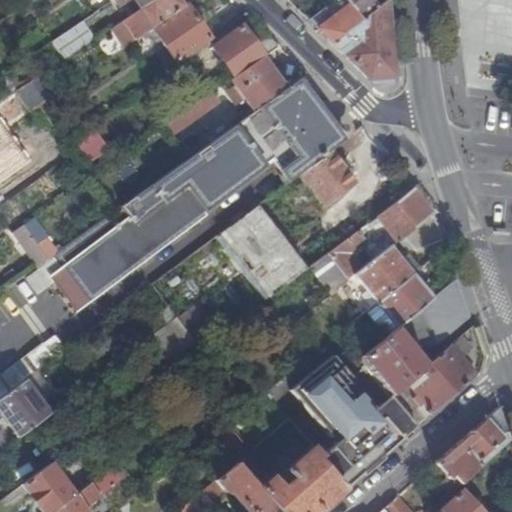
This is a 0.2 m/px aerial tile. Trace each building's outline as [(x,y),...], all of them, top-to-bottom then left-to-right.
[(151,0),(113,0),(117,6),(123,2),(131,14),(138,9),(151,0)] [(148,31),(152,28),(183,7),(177,0),(151,0),(138,9),(149,24),(145,27),(148,31)] [(377,7),(371,0),(344,0),(345,0),(348,5),(360,20),(377,7)] [(392,78),(386,1),(377,7),(360,20),(330,43),(367,80),(392,78)] [(152,28),(176,64),(210,40),(186,4),(183,7),(152,28)] [(316,30),(330,43),(360,20),(348,5),(329,19),(316,30)] [(149,24),(138,9),(131,14),(127,16),(140,36),(148,31),(145,27),(149,24)] [(308,20),(316,30),(329,19),(321,10),(308,20)] [(122,21),(109,30),(121,48),(134,39),(122,21)] [(92,40),(81,22),(52,41),(64,59),(92,40)] [(263,57),(277,47),(264,34),(252,42),(242,28),(211,49),(227,71),(216,79),(220,86),(229,80),(263,57)] [(252,112),(285,89),(263,57),(229,80),(234,87),(230,91),(233,94),(238,91),(252,112)] [(29,112),(38,106),(47,100),(33,80),(16,92),(29,112)] [(75,312),(103,291),(204,216),(201,213),(269,161),(285,183),(297,174),(329,150),(351,133),(348,129),(339,137),(334,130),(343,123),(340,120),(331,127),(310,97),(297,80),(285,89),(252,112),(51,256),(59,268),(48,276),(75,312)] [(16,92),(11,95),(0,102),(0,117),(9,130),(31,114),(29,112),(16,92)] [(212,93),(162,127),(169,138),(219,104),(212,93)] [(95,131),(75,144),(89,164),(109,150),(95,131)] [(354,184),(329,150),(297,174),(322,208),(354,184)] [(394,244),(403,237),(432,214),(411,188),(375,216),(394,244)] [(415,252),(440,240),(432,214),(403,237),(415,252)] [(373,261),(389,248),(394,244),(375,216),(357,229),(366,242),(361,246),(373,261)] [(326,253),(351,233),(341,220),(315,240),(326,253)] [(13,234),(37,266),(47,259),(22,225),(13,234)] [(348,281),(353,276),(370,263),(366,259),(359,264),(351,253),(361,246),(366,242),(357,229),(351,233),(326,253),(348,281)] [(375,303),(411,275),(389,248),(373,261),(370,263),(353,276),(375,303)] [(348,281),(326,253),(308,267),(329,295),(348,281)] [(40,267),(24,279),(35,294),(51,282),(40,267)] [(396,328),(403,323),(431,298),(411,275),(375,303),(396,328)] [(435,346),(467,319),(454,279),(431,298),(403,323),(411,333),(408,337),(421,351),(434,341),(435,346)] [(394,330),(404,341),(408,337),(411,333),(403,323),(396,328),(394,330)] [(422,402),(430,413),(476,372),(480,355),(470,327),(424,366),(404,383),(414,395),(412,398),(417,405),(422,402)] [(364,411),(393,446),(415,426),(390,395),(397,389),(404,383),(424,366),(404,341),(394,330),(365,354),(360,358),(325,388),(334,398),(353,382),(355,383),(369,371),(386,391),(364,411)] [(247,360),(260,350),(253,342),(241,352),(247,360)] [(312,372),(325,388),(360,358),(347,343),(312,372)] [(0,380),(0,397),(23,381),(52,359),(44,347),(0,380)] [(0,416),(5,424),(0,427),(0,449),(48,413),(23,381),(0,397),(0,416)] [(390,395),(415,426),(424,419),(397,389),(390,395)] [(455,487),(509,440),(498,407),(433,464),(447,479),(451,476),(454,480),(451,483),(455,487)] [(317,458),(344,489),(367,469),(339,437),(341,435),(321,412),(305,425),(298,432),(311,446),(319,455),(317,458)] [(298,432),(305,425),(295,413),(287,420),(298,432)] [(228,433),(216,442),(231,461),(243,452),(228,433)] [(234,463),(277,511),(318,511),(344,489),(317,458),(319,455),(311,446),(283,471),(290,479),(281,487),(271,475),(266,478),(245,455),(234,463)] [(64,451),(0,501),(0,511),(8,511),(29,495),(41,511),(52,511),(74,496),(58,476),(74,464),(64,451)] [(277,511),(234,463),(201,491),(211,502),(223,491),(230,491),(248,511),(277,511)] [(123,478),(113,465),(93,480),(99,487),(109,479),(115,486),(123,478)] [(74,496),(52,511),(84,511),(83,510),(101,497),(90,483),(74,496)] [(201,491),(176,511),(198,511),(209,503),(211,502),(201,491)] [(478,511),(461,491),(437,511),(478,511)] [(384,511),(408,511),(395,497),(382,510),(384,511)]
